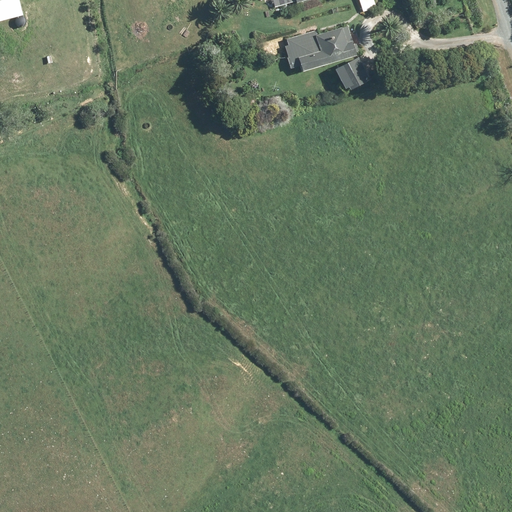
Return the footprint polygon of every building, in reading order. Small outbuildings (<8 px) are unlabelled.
[(25,16),(24,16),(20,0),(0,0),(0,21),(16,18),(16,19),(15,19),(15,20),(15,21),(15,22),(15,23),(16,24),(16,25),(17,26),(18,26),(18,27),(19,27),(20,27),(21,27),(22,27),(23,27),(24,27),(25,26),(26,26),(26,25),(27,25),(27,24),(27,23),(28,22),(28,21),(28,20),(27,20),(27,19),(27,18),(26,17),(25,16)] [(373,0),(360,0),(364,12),(376,8),(373,0)] [(42,6),(30,8),(31,19),(43,17),(42,6)] [(290,51),(285,53),(289,69),(294,67),(296,73),(359,55),(351,26),(318,35),(316,31),(286,39),(290,51)] [(373,81),(362,58),(336,70),(348,94),(373,81)]
